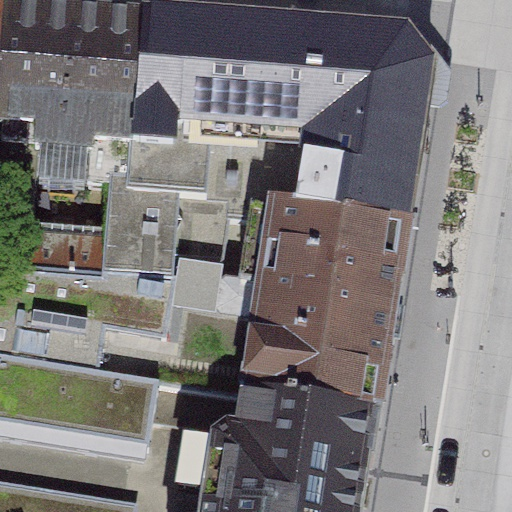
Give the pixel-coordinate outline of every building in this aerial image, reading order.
[(90,151),(136,155),(146,31),(7,19),(0,103),(0,131),(45,136),(91,140),(90,151)] [(278,222),(408,242),(434,88),(409,54),(146,31),(136,155),(134,184),(134,208),(181,211),(229,217),(228,221),(253,225),(253,221),(277,225),(278,222)] [(0,131),(0,274),(36,277),(38,244),(45,136),(0,131)] [(109,248),(107,283),(138,284),(138,290),(173,291),(176,265),(181,211),(134,208),(134,184),(112,183),(109,248)] [(176,265),(212,269),(224,259),(228,221),(229,217),(181,211),(176,265)] [(247,405),(379,426),(408,242),(278,222),(277,225),(253,221),(253,225),(242,284),(229,281),(222,288),(218,311),(263,318),(247,405)] [(109,248),(38,244),(36,277),(107,283),(109,248)] [(50,320),(134,328),(138,290),(138,284),(107,283),(36,277),(0,274),(0,368),(39,372),(46,366),(50,320)] [(188,314),(184,343),(151,337),(149,356),(86,348),(80,352),(74,381),(162,394),(247,405),(263,318),(218,311),(196,308),(188,314)] [(0,368),(0,434),(152,458),(157,429),(162,394),(74,381),(0,368)] [(231,440),(243,442),(247,405),(162,394),(157,429),(231,440)] [(365,511),(379,426),(247,405),(243,442),(231,440),(217,453),(207,511),(365,511)] [(142,511),(143,509),(0,485),(0,511),(142,511)]
